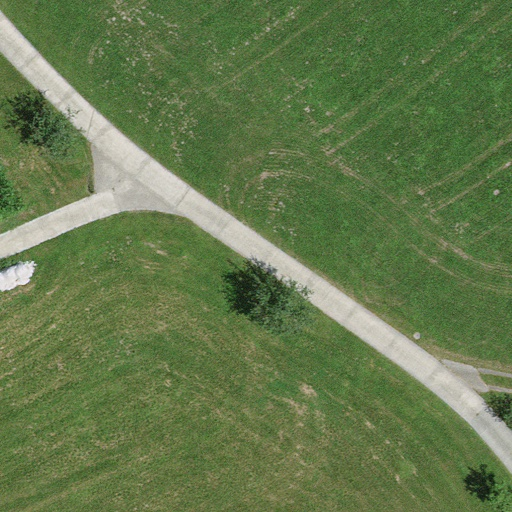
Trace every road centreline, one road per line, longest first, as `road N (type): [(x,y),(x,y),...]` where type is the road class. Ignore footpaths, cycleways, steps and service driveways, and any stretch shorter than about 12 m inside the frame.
road 1 (unclassified): [(511,452),(391,345),(88,122),(0,29)]
road 2 (track): [(0,231),(143,166)]
